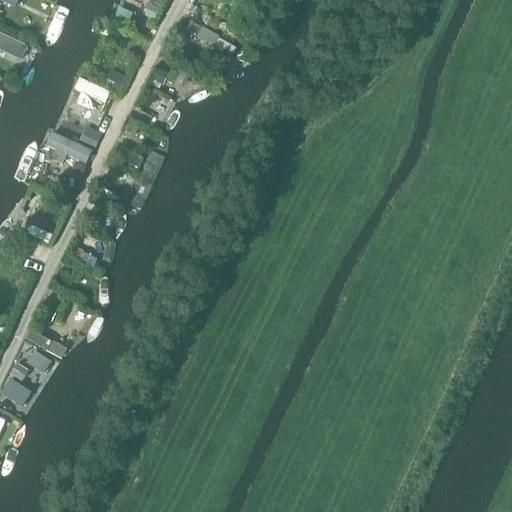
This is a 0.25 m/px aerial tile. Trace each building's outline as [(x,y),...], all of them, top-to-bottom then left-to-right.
[(0,0),(0,2),(14,9),(18,0),(0,0)] [(160,0),(155,0),(152,6),(160,10),(164,2),(160,0)] [(160,12),(152,7),(146,17),(155,22),(160,12)] [(125,31),(133,15),(118,9),(111,24),(125,31)] [(246,29),(250,19),(241,15),(237,25),(246,29)] [(213,48),(219,38),(191,22),(185,32),(213,48)] [(0,52),(4,54),(11,39),(0,34),(0,52)] [(226,44),(221,52),(232,58),(236,50),(226,44)] [(158,89),(165,75),(154,70),(148,84),(158,89)] [(119,75),(110,92),(118,96),(126,78),(119,75)] [(80,79),(75,91),(76,91),(105,104),(110,93),(82,80),(80,79)] [(138,103),(146,107),(154,93),(145,89),(138,103)] [(123,133),(133,137),(138,126),(127,122),(123,133)] [(45,146),(47,147),(56,151),(52,160),(62,165),(66,156),(86,165),(92,152),(53,134),(51,133),(45,146)] [(85,143),(95,148),(100,138),(90,133),(85,143)] [(169,142),(160,137),(146,167),(156,172),(169,142)] [(123,149),(116,161),(136,171),(137,172),(144,160),(142,159),(123,149)] [(81,178),(81,177),(85,168),(86,167),(77,163),(77,164),(72,174),(81,178)] [(121,198),(101,188),(96,199),(117,208),(121,198)] [(65,210),(67,205),(58,200),(56,205),(50,217),(48,220),(58,224),(59,222),(65,210)] [(82,252),(71,248),(67,257),(77,262),(82,252)] [(64,278),(57,274),(53,283),(60,286),(64,278)] [(53,315),(44,310),(40,318),(49,322),(53,315)] [(32,334),(28,331),(23,340),(40,350),(41,349),(45,340),(32,334)] [(51,363),(34,352),(28,363),(45,373),(51,363)] [(23,371),(17,367),(11,376),(18,380),(23,371)] [(21,405),(29,391),(8,379),(0,393),(21,405)]
